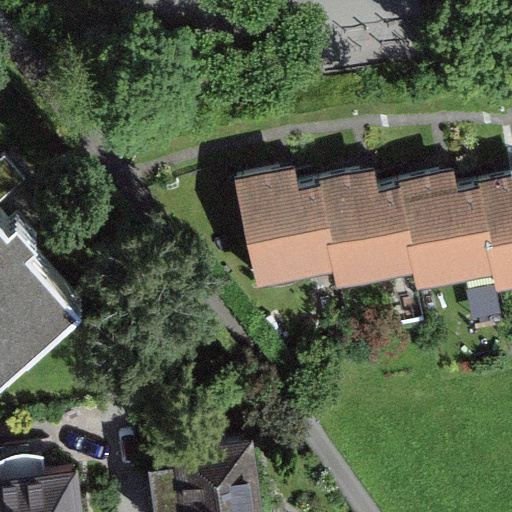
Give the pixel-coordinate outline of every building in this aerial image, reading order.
[(408,261),(389,180),(352,188),(347,166),(311,174),(333,270),(332,277),(408,261)] [(333,270),(311,174),(273,182),(270,169),(224,179),(249,289),(333,270)] [(501,267),(484,184),(442,192),(437,169),(389,180),(408,261),(413,286),(501,267)] [(511,271),(511,178),(484,184),(501,267),(502,273),(511,271)] [(0,369),(71,303),(0,226),(0,369)] [(264,511),(254,432),(146,446),(154,511),(264,511)] [(64,511),(58,465),(0,472),(0,511),(64,511)]
